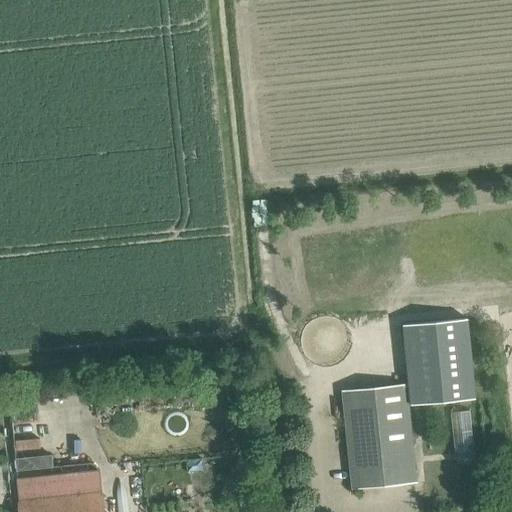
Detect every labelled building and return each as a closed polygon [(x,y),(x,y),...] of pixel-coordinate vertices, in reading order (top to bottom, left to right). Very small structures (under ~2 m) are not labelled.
[(12,213),(26,211),(22,189),(8,191),(12,213)] [(407,404),(475,398),(467,318),(403,324),(409,384),(343,390),(352,487),(414,481),(407,404)] [(45,377),(46,393),(69,392),(68,376),(45,377)] [(0,394),(0,413),(25,413),(24,393),(0,394)] [(295,398),(285,401),(292,421),(301,418),(295,398)] [(0,419),(0,426),(5,461),(28,458),(23,416),(0,419)] [(293,450),(295,465),(306,464),(304,449),(293,450)] [(172,453),(173,465),(190,464),(189,452),(172,453)] [(16,488),(18,511),(102,511),(99,479),(16,488)]
